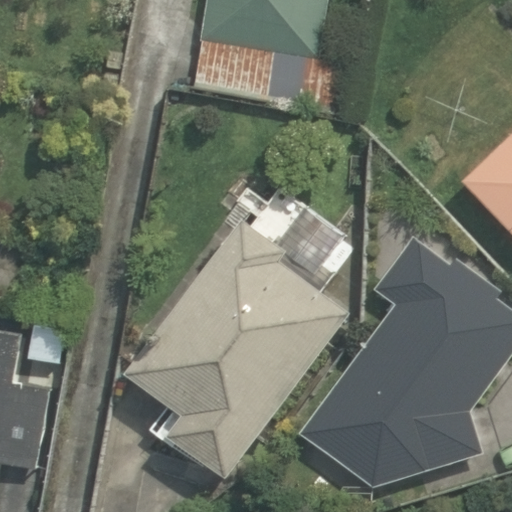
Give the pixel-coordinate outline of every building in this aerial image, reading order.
[(357,0),(199,0),(183,81),(334,112),(357,0)] [(511,127),(466,171),(511,220),(511,127)] [(246,210),(130,370),(172,400),(151,429),(177,448),(184,439),(236,477),(353,314),(284,264),(297,247),(246,210)] [(511,292),(425,231),(374,302),(390,313),(302,437),(382,494),(471,466),(495,432),(469,414),(511,353),(511,292)] [(0,477),(2,461),(40,466),(49,387),(32,385),(36,354),(0,350),(0,477)]
